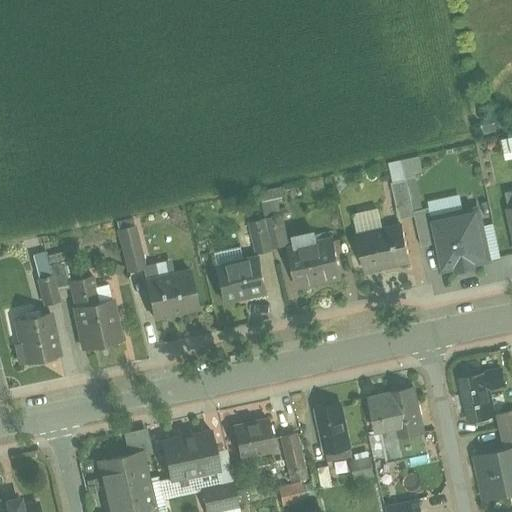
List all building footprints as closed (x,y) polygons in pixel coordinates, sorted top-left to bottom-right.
[(511,136),(502,139),(504,150),(511,148),(511,136)] [(402,161),(390,164),(395,183),(407,180),(402,161)] [(395,183),(392,184),(400,220),(416,216),(414,211),(407,180),(395,183)] [(262,213),(278,210),(274,188),(258,191),(262,213)] [(422,247),(436,244),(431,220),(433,220),(430,208),(414,211),(416,216),(422,247)] [(436,244),(442,271),(457,267),(458,271),(473,267),(473,264),(489,260),(478,210),(433,220),(431,220),(436,244)] [(282,216),(267,220),(274,248),(289,245),(282,216)] [(267,220),(252,223),(259,254),(274,251),(274,248),(267,220)] [(145,269),(134,226),(119,230),(130,273),(145,269)] [(403,226),(359,236),(367,270),(410,260),(403,226)] [(334,240),(316,244),(317,247),(291,253),(290,250),(289,251),(297,287),(343,276),(334,240)] [(47,253),(33,257),(39,280),(53,276),(50,267),(47,253)] [(261,258),(217,268),(224,301),(248,295),(249,298),(269,293),(261,258)] [(68,263),(50,267),(53,276),(57,292),(72,288),(70,282),(72,281),(68,263)] [(190,272),(146,282),(154,318),(198,308),(190,272)] [(57,292),(53,276),(39,280),(46,305),(60,302),(57,292)] [(111,301),(94,304),(92,293),(96,292),(92,277),(72,281),(70,282),(72,288),(76,308),(75,308),(84,351),(120,343),(111,301)] [(50,314),(16,321),(21,344),(16,345),(20,364),(59,356),(50,314)] [(486,373),(462,378),(471,421),(495,415),(486,373)] [(415,387),(390,393),(390,394),(370,399),(377,431),(382,430),(397,426),(400,437),(425,432),(415,387)] [(284,419),(295,418),(292,401),(301,400),(301,396),(281,399),(284,419)] [(341,405),(318,410),(327,452),(350,447),(341,405)] [(511,410),(500,414),(503,427),(511,424),(511,410)] [(269,419),(234,426),(240,455),(275,448),(269,419)] [(511,424),(503,427),(506,440),(511,438),(511,424)] [(425,432),(400,437),(397,426),(382,430),(389,462),(429,453),(425,432)] [(214,431),(164,442),(172,478),(222,467),(214,431)] [(297,433),(283,436),(288,459),(302,456),(297,433)] [(511,447),(478,455),(488,498),(511,492),(511,447)] [(142,452),(101,462),(107,489),(104,490),(148,480),(142,452)] [(302,456),(288,459),(293,481),(307,477),(302,456)] [(352,479),(372,473),(369,465),(350,470),(352,479)] [(190,486),(218,480),(217,471),(188,477),(190,486)] [(155,511),(148,480),(104,490),(108,508),(112,507),(113,511),(155,511)] [(234,481),(203,488),(208,511),(209,511),(240,505),(234,481)] [(303,484),(282,489),(285,504),(306,499),(303,484)] [(423,511),(420,498),(387,505),(388,511),(423,511)] [(20,499),(11,501),(10,502),(9,503),(11,509),(0,511),(40,511),(39,503),(23,507),(21,500),(20,499)]
